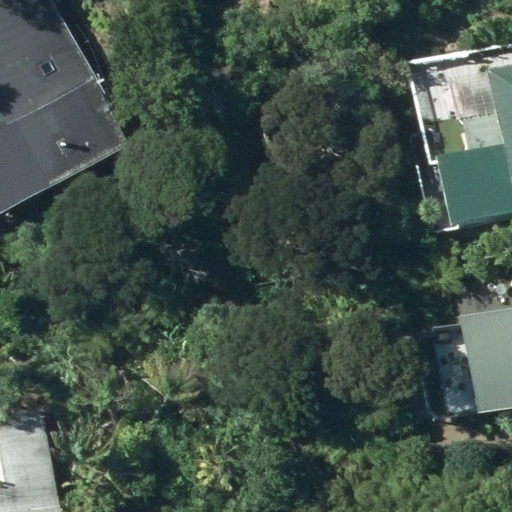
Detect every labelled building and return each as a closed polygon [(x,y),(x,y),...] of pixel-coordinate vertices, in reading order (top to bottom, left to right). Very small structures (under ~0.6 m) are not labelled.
[(0,0),(0,221),(127,150),(42,0),(0,0)] [(455,227),(511,215),(511,67),(494,71),(503,114),(466,123),(472,152),(441,159),(455,227)] [(511,308),(472,315),(487,413),(511,409),(511,308)] [(0,511),(66,511),(45,408),(0,416),(0,511)] [(144,428),(150,480),(188,476),(182,423),(144,428)] [(141,485),(136,459),(117,463),(122,489),(141,485)]
